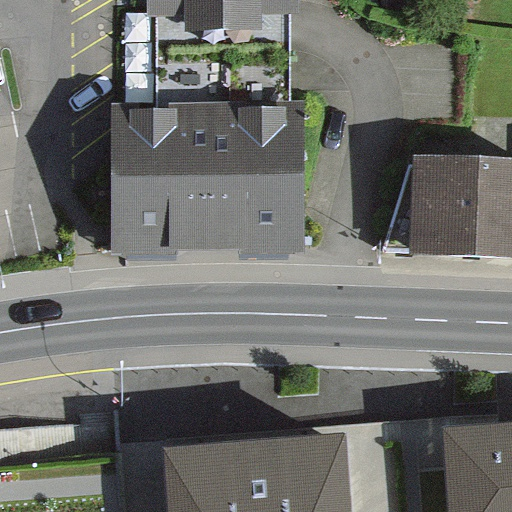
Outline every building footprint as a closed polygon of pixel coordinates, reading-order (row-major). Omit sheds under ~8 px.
[(286,0),(156,0),(158,111),(287,110),(286,0)] [(158,111),(122,112),(123,243),(301,242),(301,110),(287,110),(158,111)] [(511,168),(421,165),(418,248),(511,251),(511,168)] [(511,511),(511,435),(444,440),(449,511),(511,511)] [(165,459),(168,511),(351,511),(347,447),(165,459)]
